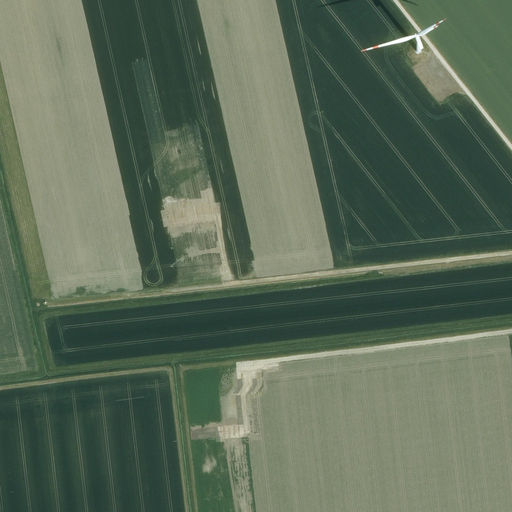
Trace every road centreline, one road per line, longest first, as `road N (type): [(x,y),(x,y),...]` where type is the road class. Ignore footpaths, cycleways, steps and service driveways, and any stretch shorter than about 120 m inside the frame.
road 1 (track): [(511,253),(42,305)]
road 2 (track): [(511,146),(395,0)]
